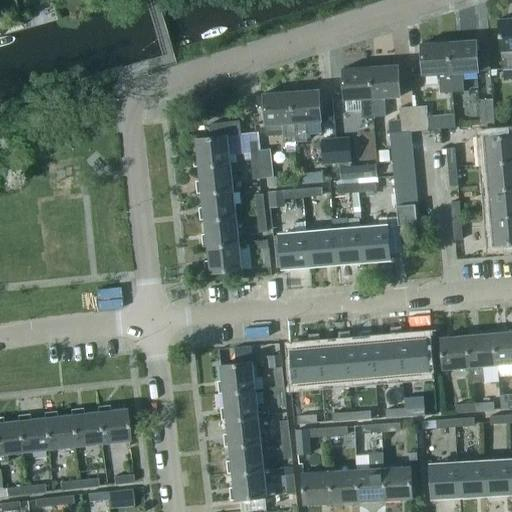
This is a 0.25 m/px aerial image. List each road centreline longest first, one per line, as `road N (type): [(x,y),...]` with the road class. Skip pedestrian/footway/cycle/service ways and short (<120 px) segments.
road 1 (unclassified): [(152,321),(123,115),(129,94),(140,84),(422,0)]
road 2 (residential): [(152,321),(511,292)]
road 3 (residential): [(176,511),(152,321)]
road 4 (unclassified): [(0,340),(152,321)]
